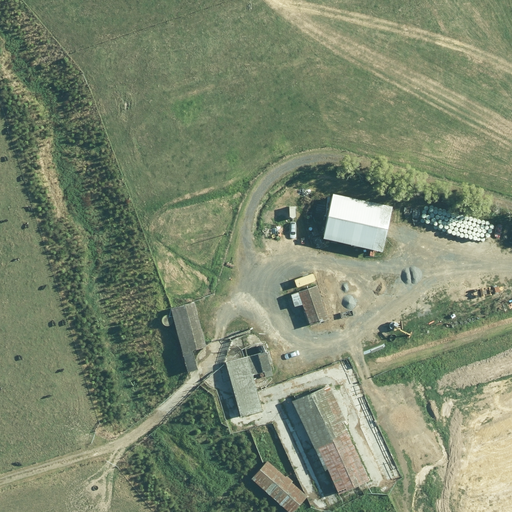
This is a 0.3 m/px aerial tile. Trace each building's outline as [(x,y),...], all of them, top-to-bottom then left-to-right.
[(156,146),(151,133),(142,137),(147,149),(156,146)] [(396,208),(337,195),(326,242),(385,255),(396,208)] [(331,319),(319,286),(292,295),(297,308),(304,305),(311,327),(331,319)] [(196,303),(172,310),(191,375),(201,372),(195,352),(208,349),(196,303)] [(270,352),(228,364),(243,418),(265,412),(255,377),(275,371),(270,352)] [(329,386),(295,402),(339,500),(374,484),(329,386)] [(295,511),(308,497),(269,463),(255,480),(291,511),(295,511)]
